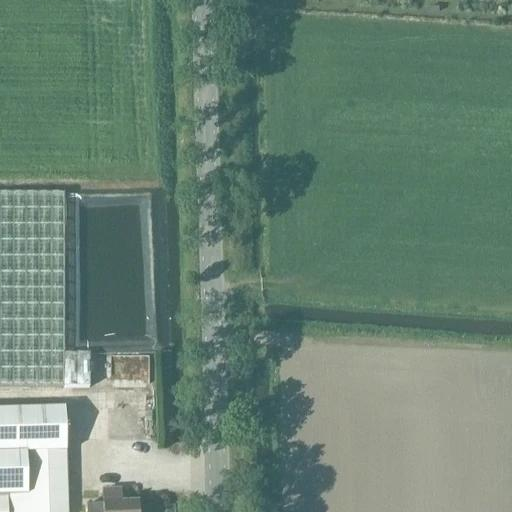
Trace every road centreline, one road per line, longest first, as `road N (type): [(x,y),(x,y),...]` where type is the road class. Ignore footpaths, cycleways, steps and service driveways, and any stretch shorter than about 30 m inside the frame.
road 1 (tertiary): [(225,511),(202,0)]
road 2 (track): [(511,354),(214,336)]
